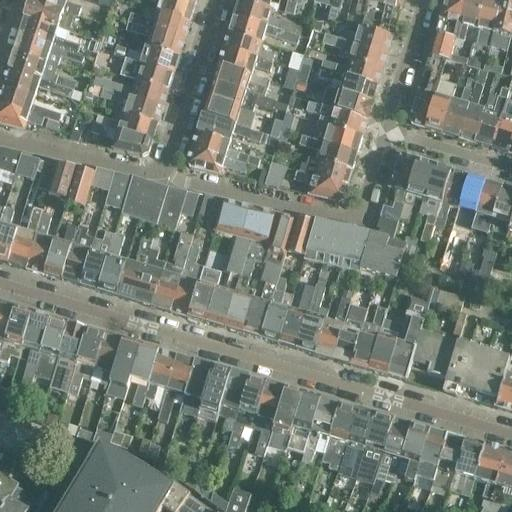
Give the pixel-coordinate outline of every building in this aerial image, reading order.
[(67,0),(31,0),(31,1),(75,16),(78,17),(81,9),(67,4),(67,0)] [(145,0),(160,4),(157,13),(190,24),(195,7),(173,0),(145,0)] [(240,0),(235,17),(268,28),(291,35),(294,27),(271,19),(274,10),(240,0)] [(288,0),(285,13),(295,16),(298,0),(288,0)] [(314,0),(313,4),(332,9),(334,0),(314,0)] [(334,0),(332,9),(329,20),(338,21),(340,11),(342,0),(334,0)] [(355,0),(360,1),(356,16),(365,19),(369,3),(369,0),(355,0)] [(369,0),(369,3),(365,19),(362,28),(379,33),(380,25),(372,22),(375,14),(383,16),(385,7),(386,0),(369,0)] [(386,0),(385,7),(379,33),(386,36),(393,37),(395,30),(389,28),(395,10),(401,11),(404,0),(386,0)] [(446,0),(440,20),(441,21),(436,35),(441,35),(455,39),(459,25),(464,0),(446,0)] [(464,0),(459,25),(455,39),(464,41),(468,27),(476,29),(483,0),(464,0)] [(483,0),(476,29),(473,44),(490,48),(493,33),(500,0),(483,0)] [(511,2),(502,0),(500,0),(493,33),(490,48),(499,50),(503,36),(511,38),(511,36),(511,2)] [(31,1),(25,19),(69,34),(75,16),(31,1)] [(137,26),(151,31),(184,42),(190,24),(157,13),(154,22),(144,18),(127,14),(126,17),(122,16),(121,21),(137,26)] [(235,17),(229,34),(263,44),(266,36),(296,46),(299,38),(268,28),(235,17)] [(25,19),(19,37),(52,48),(78,54),(80,46),(66,42),(69,34),(25,19)] [(312,31),(320,32),(323,21),(315,19),(312,31)] [(149,39),(146,48),(178,59),(184,42),(151,31),(137,26),(121,21),(118,30),(134,34),(149,39)] [(340,39),(354,44),(388,54),(393,37),(386,36),(359,27),(357,36),(347,32),(345,37),(341,35),(340,39)] [(229,34),(224,50),(257,61),(285,70),(288,60),(261,51),(263,44),(229,34)] [(339,56),(350,60),(383,70),(388,54),(354,44),(324,35),(322,44),(341,50),(339,56)] [(429,57),(447,61),(450,62),(456,39),(441,35),(436,35),(429,57)] [(19,37),(14,53),(47,64),(58,67),(61,59),(82,66),(85,57),(78,54),(52,48),(19,37)] [(113,56),(140,65),(173,76),(178,59),(146,48),(143,56),(116,47),(113,56)] [(224,50),(219,67),(252,78),(255,69),(270,74),(272,66),(257,61),(224,50)] [(47,64),(14,53),(8,71),(41,82),(62,88),(64,84),(65,79),(55,76),(58,67),(47,64)] [(293,54),(289,69),(300,72),(304,57),(293,54)] [(138,73),(135,82),(168,92),(173,76),(140,65),(113,56),(111,65),(138,73)] [(419,91),(410,120),(414,127),(427,130),(437,96),(444,72),(447,61),(429,57),(425,70),(434,72),(427,93),(419,91)] [(479,68),(482,61),(471,58),(469,65),(479,68)] [(321,69),(345,77),(378,87),(383,70),(350,60),(347,69),(323,62),(321,69)] [(504,67),(486,62),(484,70),(501,75),(504,67)] [(312,66),(304,64),(299,81),(308,83),(312,66)] [(219,67),(213,85),(257,99),(264,101),(268,91),(250,85),(252,78),(219,67)] [(288,69),(283,88),(295,91),(300,72),(288,69)] [(329,91),(340,94),(373,103),(378,87),(345,77),(321,69),(318,79),(331,83),(329,91)] [(41,82),(8,71),(2,87),(36,98),(39,89),(70,100),(72,92),(63,88),(62,88),(41,82)] [(479,71),(459,140),(477,145),(487,111),(477,108),(488,73),(479,71)] [(437,96),(427,130),(443,135),(453,101),(444,98),(451,75),(444,72),(437,96)] [(88,85),(129,99),(162,110),(168,92),(135,82),(132,89),(92,76),(88,85)] [(453,101),(443,135),(459,140),(475,82),(468,80),(461,103),(453,101)] [(304,94),(307,86),(298,83),(296,91),(304,94)] [(213,85),(208,101),(241,112),(251,115),(257,99),(246,96),(213,85)] [(511,146),(511,86),(503,116),(494,150),(510,154),(511,146)] [(2,87),(0,94),(0,106),(30,116),(44,120),(48,121),(59,124),(61,116),(33,106),(36,98),(2,87)] [(487,111),(477,145),(494,150),(503,116),(510,92),(502,89),(499,98),(498,97),(493,113),(487,111)] [(126,107),(124,116),(157,127),(162,110),(129,99),(103,90),(100,99),(126,107)] [(323,108),(334,112),(367,122),(373,103),(340,94),(329,91),(323,108)] [(85,94),(83,103),(91,105),(93,96),(85,94)] [(208,101),(203,116),(236,126),(251,131),(255,117),(241,112),(208,101)] [(332,120),(329,128),(362,139),(367,122),(334,112),(323,108),(309,103),(306,113),(332,120)] [(30,116),(0,106),(0,125),(25,131),(28,123),(41,128),(44,120),(30,116)] [(295,117),(287,115),(283,131),(290,133),(295,117)] [(95,125),(118,133),(152,143),(157,127),(124,116),(121,124),(98,116),(95,125)] [(203,116),(198,133),(231,144),(233,135),(265,146),(269,138),(251,131),(236,126),(203,116)] [(59,124),(48,121),(45,129),(58,133),(60,125),(59,124)] [(274,121),(269,138),(277,141),(283,124),(274,121)] [(115,141),(112,151),(143,158),(149,154),(148,154),(152,143),(118,133),(95,125),(92,134),(115,141)] [(303,138),(324,144),(357,155),(362,139),(329,128),(327,136),(306,129),(303,138)] [(73,130),(69,140),(78,143),(81,133),(73,130)] [(290,133),(283,131),(280,140),(288,142),(290,133)] [(231,144),(198,133),(192,151),(256,170),(259,161),(228,151),(231,144)] [(277,141),(269,138),(265,146),(274,149),(277,141)] [(321,154),(319,161),(352,172),(357,155),(324,144),(303,138),(300,147),(321,154)] [(22,153),(4,150),(0,163),(0,170),(15,176),(21,157),(22,153)] [(192,151),(188,163),(192,170),(192,169),(221,176),(223,168),(245,175),(247,167),(192,151)] [(21,157),(15,176),(33,181),(35,177),(40,160),(21,157)] [(40,160),(35,177),(52,183),(58,163),(59,163),(59,161),(41,157),(40,160)] [(398,162),(389,189),(394,191),(393,191),(398,192),(406,195),(416,161),(405,158),(404,157),(397,161),(398,162)] [(299,173),(314,178),(347,189),(352,172),(319,161),(310,158),(307,166),(302,165),(299,173)] [(406,195),(415,198),(424,200),(433,167),(427,165),(416,161),(406,195)] [(58,163),(52,183),(48,195),(66,200),(76,169),(59,164),(59,163),(58,163)] [(267,180),(265,186),(278,189),(284,168),(271,164),(267,180)] [(433,167),(424,200),(432,203),(420,242),(430,245),(434,228),(441,205),(451,172),(433,167)] [(76,169),(66,200),(66,203),(84,208),(91,188),(95,174),(76,169)] [(95,174),(91,188),(108,193),(113,173),(96,169),(95,174)] [(258,185),(265,186),(267,180),(268,174),(261,172),(258,185)] [(451,172),(441,205),(434,228),(443,230),(450,208),(459,211),(469,178),(451,172)] [(113,173),(108,193),(104,206),(123,212),(132,178),(113,173)] [(311,189),(309,197),(337,203),(338,203),(344,199),(347,189),(314,178),(296,173),(294,181),(311,187),(310,189),(311,189)] [(132,178),(123,212),(122,216),(156,227),(168,189),(132,178)] [(469,178),(459,211),(467,213),(458,239),(467,242),(476,216),(485,182),(469,178)] [(485,182),(476,216),(470,235),(479,237),(482,228),(481,228),(484,218),(492,221),(503,188),(485,182)] [(511,190),(503,188),(492,221),(488,232),(507,238),(511,225),(511,221),(511,190)] [(156,227),(153,239),(171,244),(181,215),(187,193),(170,189),(168,189),(156,227)] [(380,230),(378,236),(389,239),(389,240),(407,245),(408,239),(394,235),(399,221),(408,223),(415,198),(406,195),(398,192),(392,210),(389,209),(383,208),(377,229),(380,230)] [(187,193),(181,215),(192,218),(193,215),(199,196),(187,193)] [(199,196),(193,215),(217,221),(223,202),(199,196)] [(223,202),(217,221),(214,233),(232,238),(242,206),(223,202)] [(52,218),(54,208),(45,205),(43,212),(42,215),(44,215),(52,218)] [(232,238),(221,273),(240,278),(251,240),(269,245),(278,214),(242,206),(232,238)] [(6,209),(0,230),(0,262),(9,266),(19,231),(10,228),(14,212),(6,209)] [(19,231),(9,266),(28,271),(38,236),(44,215),(42,215),(43,212),(34,209),(26,233),(19,231)] [(296,218),(278,214),(269,245),(255,294),(264,297),(263,302),(272,305),(279,279),(286,253),(296,218)] [(38,236),(28,271),(46,277),(55,241),(46,238),(52,218),(44,215),(38,236)] [(286,253),(287,253),(305,258),(315,223),(296,218),(286,253)] [(315,223),(305,258),(304,261),(360,274),(361,270),(370,235),(315,223)] [(58,232),(55,241),(46,277),(62,282),(72,246),(78,229),(68,226),(66,234),(58,232)] [(72,246),(62,282),(82,287),(91,252),(95,240),(86,237),(88,231),(78,227),(72,246)] [(91,252),(82,287),(98,292),(108,257),(114,236),(106,234),(103,242),(95,240),(91,252)] [(108,257),(98,292),(118,298),(128,263),(118,260),(125,237),(115,234),(108,257)] [(164,273),(153,309),(171,314),(181,279),(193,238),(181,234),(174,260),(176,261),(171,276),(164,273)] [(370,235),(361,270),(396,281),(404,255),(407,245),(389,240),(389,239),(378,236),(378,237),(370,235)] [(128,263),(118,298),(136,303),(146,268),(153,244),(143,241),(135,265),(128,263)] [(404,255),(401,265),(419,271),(420,265),(424,250),(407,245),(404,255)] [(181,279),(171,314),(189,319),(199,284),(203,268),(194,266),(199,249),(191,247),(181,279)] [(146,268),(136,303),(153,309),(164,273),(163,273),(166,265),(156,262),(159,253),(151,250),(146,268)] [(199,284),(189,319),(207,324),(217,289),(209,287),(219,254),(208,250),(199,284)] [(496,255),(484,251),(482,258),(494,262),(496,255)] [(483,261),(476,282),(470,304),(469,308),(480,311),(494,262),(489,261),(484,259),(484,262),(483,261)] [(474,265),(461,262),(457,276),(470,280),(474,265)] [(236,295),(226,330),(243,335),(254,300),(255,294),(256,292),(248,290),(251,280),(242,277),(236,295)] [(272,305),(261,341),(280,346),(290,310),(294,298),(284,295),(286,281),(279,279),(272,305)] [(318,280),(316,287),(323,289),(326,282),(318,280)] [(290,310),(280,346),(298,352),(309,316),(307,315),(315,289),(305,286),(297,312),(290,310)] [(309,316),(298,352),(315,357),(326,321),(328,313),(319,310),(325,290),(323,289),(316,287),(307,315),(309,316)] [(226,330),(236,295),(217,289),(207,324),(226,330)] [(342,298),(351,301),(353,293),(344,290),(342,298)] [(460,314),(464,300),(439,293),(429,290),(426,302),(428,303),(428,304),(460,314)] [(426,302),(411,298),(407,312),(424,317),(428,304),(428,303),(426,302)] [(326,321),(315,357),(334,362),(344,327),(351,302),(342,299),(334,324),(326,321)] [(254,300),(243,335),(261,341),(272,305),(263,302),(254,300)] [(344,327),(334,362),(351,367),(352,367),(362,332),(364,323),(356,321),(360,304),(351,302),(344,327)] [(0,304),(0,357),(5,343),(16,310),(0,304)] [(362,332),(352,367),(369,372),(379,337),(387,312),(377,308),(372,326),(364,323),(362,332)] [(16,310),(5,343),(0,357),(0,362),(7,364),(14,346),(23,348),(34,315),(16,310)] [(34,315),(23,348),(32,351),(21,386),(30,389),(41,354),(51,320),(34,315)] [(465,317),(458,315),(452,335),(458,337),(465,317)] [(51,320),(41,354),(34,378),(52,383),(59,359),(70,326),(51,320)] [(397,343),(387,378),(406,383),(406,382),(409,372),(424,323),(412,320),(405,345),(397,343)] [(379,337),(369,372),(387,378),(397,343),(402,326),(384,321),(379,337)] [(70,326),(59,359),(68,362),(59,388),(69,391),(77,364),(88,331),(70,326)] [(88,331),(77,364),(69,391),(73,392),(78,379),(91,383),(95,370),(105,336),(88,331)] [(421,333),(409,372),(406,382),(444,394),(459,345),(459,344),(421,333)] [(105,336),(95,370),(91,383),(105,387),(104,391),(108,392),(113,375),(124,342),(105,336)] [(124,342),(113,375),(107,395),(115,397),(119,386),(129,389),(132,381),(142,347),(124,342)] [(444,394),(455,397),(476,403),(490,355),(459,345),(444,394)] [(142,347),(132,381),(140,383),(133,406),(142,409),(150,386),(160,353),(142,347)] [(160,353),(150,386),(145,400),(150,402),(148,409),(151,412),(160,415),(167,391),(177,358),(160,353)] [(510,361),(490,355),(476,403),(497,409),(499,401),(498,401),(508,367),(510,361)] [(177,358),(167,391),(158,422),(167,425),(177,394),(186,397),(196,363),(177,358)] [(199,417),(214,369),(196,363),(186,397),(181,412),(199,417)] [(499,401),(497,409),(497,410),(511,414),(511,367),(508,367),(498,401),(499,401)] [(232,374),(214,369),(199,419),(217,424),(222,407),(232,374)] [(232,374),(222,407),(219,417),(227,420),(223,431),(233,434),(240,413),(250,379),(232,374)] [(250,379),(240,413),(233,434),(228,448),(237,451),(249,415),(258,418),(268,385),(250,379)] [(268,385),(258,418),(253,431),(262,434),(255,456),(264,459),(271,435),(275,423),(285,390),(268,385)] [(285,390),(275,423),(271,435),(280,437),(284,426),(293,428),(304,395),(285,390)] [(304,395),(293,428),(290,437),(300,441),(295,457),(303,459),(312,434),(322,400),(304,395)] [(322,400),(312,434),(301,464),(311,467),(321,437),(330,439),(340,406),(322,400)] [(24,408),(6,401),(6,402),(2,412),(21,418),(24,408)] [(340,406),(330,439),(322,465),(330,467),(329,470),(338,473),(348,445),(359,411),(340,406)] [(359,411),(348,445),(344,456),(352,459),(354,454),(363,457),(366,450),(376,416),(359,411)] [(376,416),(366,450),(360,466),(370,468),(379,471),(384,456),(394,422),(376,416)] [(56,430),(59,421),(49,417),(46,426),(56,430)] [(56,431),(62,433),(74,437),(78,428),(65,423),(59,422),(56,431)] [(394,422),(384,456),(378,478),(394,483),(401,461),(412,427),(394,422)] [(412,427),(401,461),(397,474),(406,477),(405,480),(415,483),(420,467),(430,432),(412,427)] [(95,435),(80,431),(77,439),(92,444),(95,435)] [(430,432),(420,467),(415,483),(432,489),(437,471),(447,437),(430,432)] [(133,439),(115,434),(111,447),(128,453),(133,439)] [(447,437),(437,471),(432,489),(450,494),(455,477),(466,443),(447,437)] [(111,442),(98,438),(96,446),(99,447),(109,450),(111,442)] [(277,450),(281,441),(271,438),(268,447),(277,450)] [(146,460),(151,444),(142,441),(137,457),(146,460)] [(466,443),(455,477),(451,491),(460,495),(464,487),(465,480),(474,482),(484,448),(466,443)] [(161,450),(151,446),(146,460),(156,463),(161,450)] [(174,489),(171,488),(101,448),(62,511),(160,511),(163,509),(174,489)] [(484,448),(474,482),(486,486),(480,509),(483,511),(484,510),(488,511),(491,511),(492,509),(494,503),(492,502),(496,488),(505,455),(484,448)] [(511,456),(505,455),(496,488),(492,502),(501,504),(503,496),(511,499),(511,456)] [(373,486),(378,471),(379,471),(370,468),(366,483),(373,486)] [(179,483),(181,475),(182,471),(175,469),(172,479),(179,483)] [(49,480),(42,475),(41,475),(34,487),(42,491),(49,480)] [(195,494),(199,481),(181,475),(179,483),(195,494)] [(0,511),(3,511),(11,500),(19,486),(12,482),(5,492),(0,488),(0,511)] [(211,511),(190,497),(190,496),(174,484),(171,488),(174,489),(163,509),(167,511),(211,511)] [(11,500),(3,511),(29,511),(30,511),(37,500),(17,489),(11,500)] [(247,511),(252,497),(235,491),(228,511),(247,511)] [(227,511),(230,506),(221,502),(218,509),(225,511),(227,511)]
